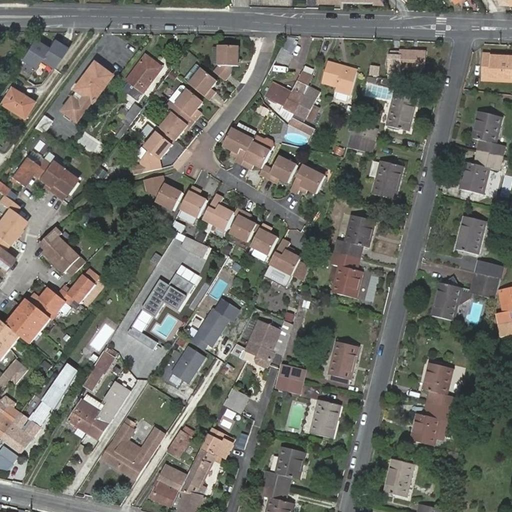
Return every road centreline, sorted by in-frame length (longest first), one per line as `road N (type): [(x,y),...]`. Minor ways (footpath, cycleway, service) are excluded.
road 1 (residential): [(346,511),(464,27)]
road 2 (residential): [(272,24),(253,86),(195,159),(301,223)]
road 3 (tertiary): [(0,16),(272,24)]
road 4 (tertiary): [(272,24),(464,27)]
